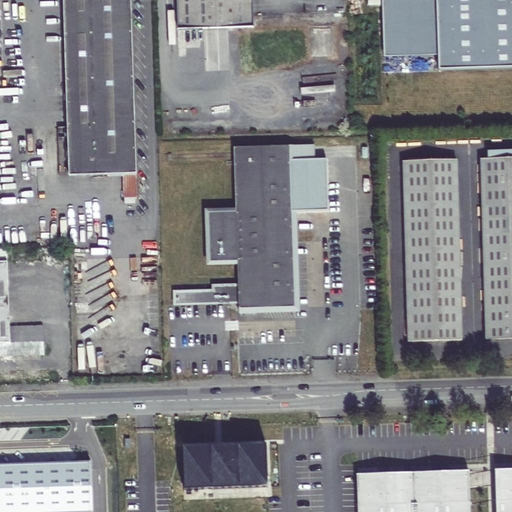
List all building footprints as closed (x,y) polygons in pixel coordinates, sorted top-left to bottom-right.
[(137,198),(130,0),(63,0),(69,177),(123,175),(124,199),(137,198)] [(176,0),(178,30),(254,27),(252,0),(176,0)] [(511,67),(511,0),(381,0),(384,57),(438,55),(439,70),(511,67)] [(295,309),(293,242),(290,146),(234,148),(236,212),(208,213),(209,264),(238,263),(238,285),(239,304),(239,310),(295,309)] [(511,158),(481,159),(485,343),(511,341),(511,158)] [(408,343),(462,342),(455,160),(402,161),(408,343)] [(44,343),(10,344),(10,327),(8,262),(7,262),(0,262),(0,356),(44,355),(44,343)] [(239,304),(238,285),(213,286),(213,289),(172,290),(173,306),(239,304)] [(44,343),(43,326),(10,327),(10,344),(44,343)] [(183,454),(184,490),(269,487),(268,444),(184,447),(184,454),(183,454)] [(93,511),(92,462),(0,464),(0,511),(93,511)] [(511,511),(511,474),(354,479),(353,511),(511,511)]
